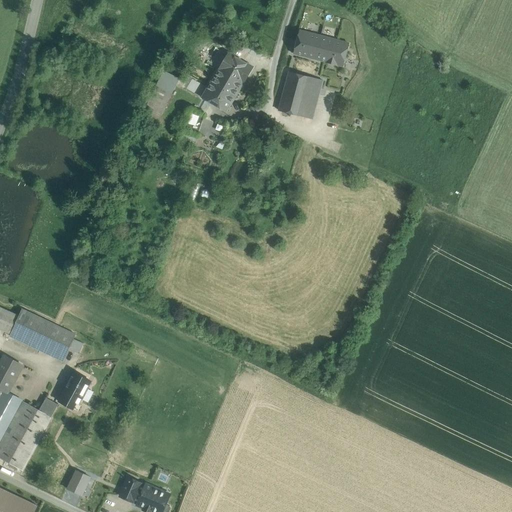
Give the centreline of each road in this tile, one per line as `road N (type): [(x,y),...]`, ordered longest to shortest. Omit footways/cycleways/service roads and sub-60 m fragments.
road 1 (tertiary): [(38,0),(0,133)]
road 2 (residential): [(268,122),(292,0)]
